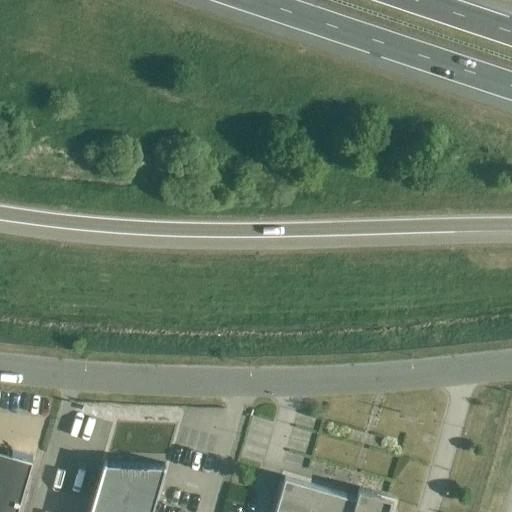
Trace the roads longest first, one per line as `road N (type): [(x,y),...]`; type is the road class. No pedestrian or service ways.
road 1 (unclassified): [(511,366),(249,385),(0,372)]
road 2 (motorway): [(0,215),(131,231),(511,229)]
road 3 (motorway): [(238,0),(511,95)]
